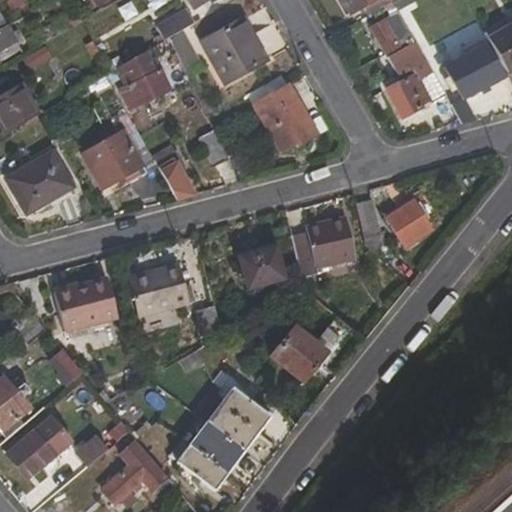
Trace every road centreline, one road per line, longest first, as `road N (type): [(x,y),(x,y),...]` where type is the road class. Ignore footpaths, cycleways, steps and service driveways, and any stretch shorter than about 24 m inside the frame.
road 1 (residential): [(264,511),(511,191)]
road 2 (residential): [(378,167),(4,267)]
road 3 (residential): [(280,0),(378,167)]
road 4 (residential): [(511,134),(378,167)]
